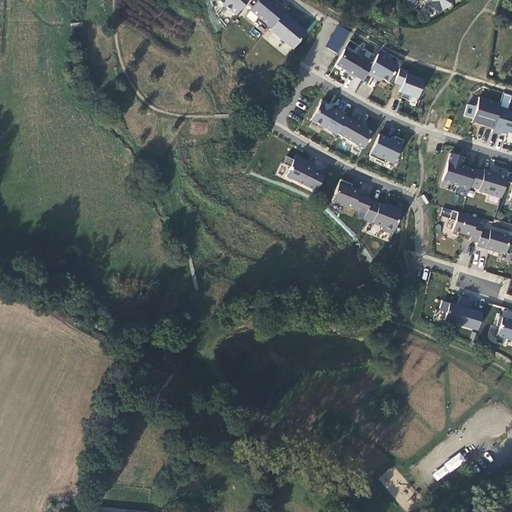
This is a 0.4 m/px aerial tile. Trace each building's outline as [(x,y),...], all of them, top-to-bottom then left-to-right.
[(237,14),(246,0),(218,0),(237,14)] [(285,12),(270,0),(260,0),(251,11),(272,28),(283,15),(285,12)] [(443,0),(412,0),(410,3),(420,9),(422,9),(431,14),(435,7),(440,6),(443,0)] [(305,34),(283,15),(272,28),(270,31),(293,49),(305,34)] [(348,32),(337,27),(327,45),(337,51),(348,32)] [(373,64),(345,50),(337,66),(364,80),(369,71),(373,64)] [(378,55),(373,64),(369,71),(389,81),(397,65),(378,55)] [(403,85),(408,74),(401,71),(396,82),(403,85)] [(426,81),(408,74),(403,85),(400,92),(418,99),(426,81)] [(501,107),(502,102),(481,96),(474,123),(495,128),(501,107)] [(347,117),(322,102),(311,119),(337,135),(338,133),(347,117)] [(511,110),(501,107),(495,128),(493,133),(502,135),(503,130),(511,132),(511,110)] [(347,117),(338,133),(364,149),(375,132),(349,115),(347,117)] [(403,144),(379,134),(370,153),(394,164),(403,144)] [(471,190),(471,188),(476,173),(461,168),(464,159),(450,155),(442,182),(471,190)] [(324,171),(294,156),(285,176),(314,191),(324,171)] [(503,197),(508,178),(485,172),(484,175),(479,190),(503,197)] [(479,190),(484,175),(476,173),(471,188),(479,190)] [(332,203),(353,211),(358,196),(360,193),(351,189),(352,186),(341,182),(332,203)] [(353,211),(365,216),(371,203),(371,201),(358,196),(353,211)] [(373,225),(380,206),(371,203),(365,216),(363,221),(373,225)] [(392,236),(402,212),(393,208),(392,211),(380,206),(373,225),(382,228),(381,231),(392,236)] [(472,238),(474,230),(475,226),(477,219),(457,213),(451,232),(472,238)] [(486,248),(491,231),(483,229),(481,233),(478,243),(477,246),(486,248)] [(478,243),(481,233),(474,230),(472,238),(471,240),(478,243)] [(506,254),(511,238),(491,231),(486,248),(506,254)] [(477,330),(482,312),(459,306),(454,323),(477,330)] [(498,335),(511,339),(511,319),(503,317),(498,335)] [(431,473),(437,481),(466,461),(460,453),(431,473)] [(406,511),(421,497),(393,467),(378,481),(406,511)]
